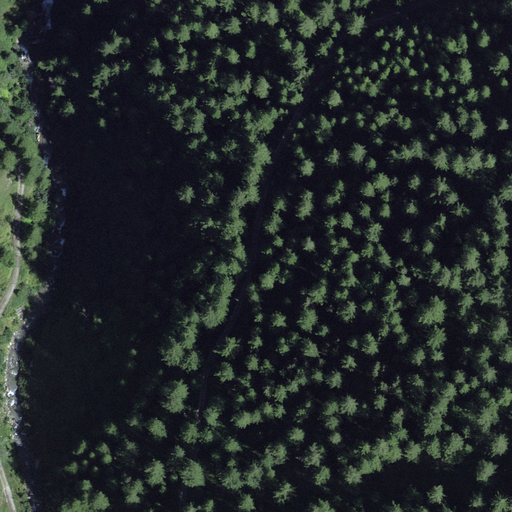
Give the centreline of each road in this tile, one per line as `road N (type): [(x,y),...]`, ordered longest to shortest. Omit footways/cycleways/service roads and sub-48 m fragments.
road 1 (track): [(183,511),(204,375),(267,236),(272,171),(312,100),(320,47),(361,11),(453,0)]
road 2 (track): [(0,86),(28,152),(18,276),(0,321)]
